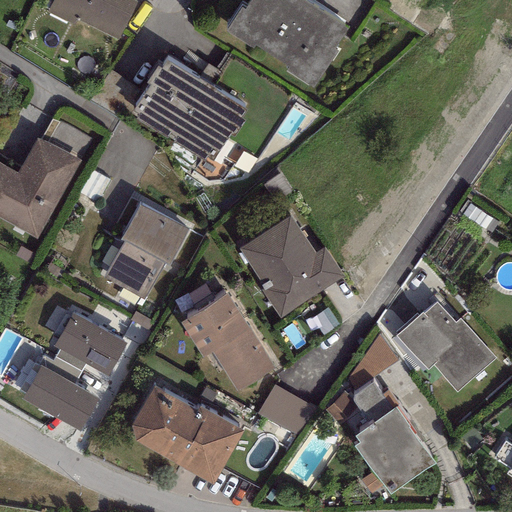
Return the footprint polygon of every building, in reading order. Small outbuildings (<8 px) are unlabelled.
[(118,40),(136,2),(131,0),(52,0),(47,12),(73,25),(76,19),(118,40)] [(241,7),(225,31),(252,49),(254,45),(288,67),(285,72),(312,89),(337,51),(334,49),(347,29),(302,0),(249,0),(244,9),(241,7)] [(134,119),(203,161),(206,156),(213,161),(229,135),(233,137),(244,121),(239,118),(246,110),(167,60),(161,69),(156,67),(145,83),(149,85),(129,114),(136,117),(134,119)] [(83,164),(37,137),(17,172),(0,162),(0,219),(38,242),(83,164)] [(163,264),(168,266),(187,232),(139,205),(120,240),(123,242),(103,278),(143,300),(163,264)] [(261,291),(279,319),(343,277),(324,247),(315,253),(290,215),(238,249),(264,289),(261,291)] [(201,359),(211,353),(249,330),(227,294),(179,323),(201,359)] [(421,313),(396,335),(427,370),(432,365),(456,392),(495,358),(459,319),(454,323),(436,303),(423,314),(421,313)] [(156,324),(134,312),(129,320),(131,321),(151,332),(156,324)] [(126,343),(70,314),(52,347),(58,350),(84,365),(108,377),(126,343)] [(143,347),(151,332),(131,321),(123,335),(143,347)] [(249,330),(211,353),(235,392),(274,368),(250,329),(249,330)] [(397,361),(379,335),(347,380),(353,391),(397,361)] [(84,365),(58,350),(53,357),(80,372),(84,365)] [(73,386),(80,372),(53,357),(51,361),(43,356),(37,366),(39,367),(73,386)] [(73,386),(39,367),(21,399),(79,432),(97,399),(73,386)] [(359,443),(354,446),(372,472),(382,485),(389,495),(434,463),(408,428),(409,427),(395,408),(392,410),(372,383),(350,399),(369,426),(354,436),(359,443)] [(297,436),(317,408),(274,384),(258,412),(297,436)] [(212,486),(241,432),(200,408),(198,412),(153,386),(130,425),(134,442),(212,486)] [(355,410),(343,392),(325,410),(338,426),(355,410)] [(371,495),(382,485),(372,472),(360,480),(371,495)]
